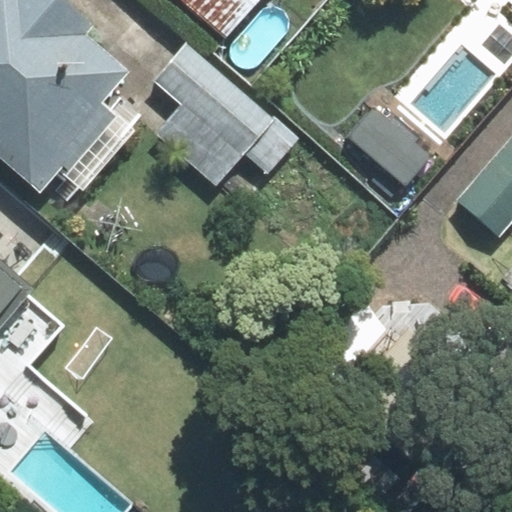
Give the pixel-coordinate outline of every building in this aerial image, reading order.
[(0,0),(0,181),(26,205),(51,176),(60,184),(111,125),(94,109),(118,82),(75,44),(82,36),(41,0),(0,0)] [(162,0),(216,47),(256,0),(162,0)] [(511,66),(511,26),(479,0),(468,0),(406,76),(465,124),(511,66)] [(290,147),(176,49),(142,88),(170,112),(145,140),(209,196),(239,163),(260,181),(290,147)] [(511,221),(511,145),(503,139),(447,210),(493,246),(511,221)] [(0,311),(15,293),(0,280),(0,311)]
